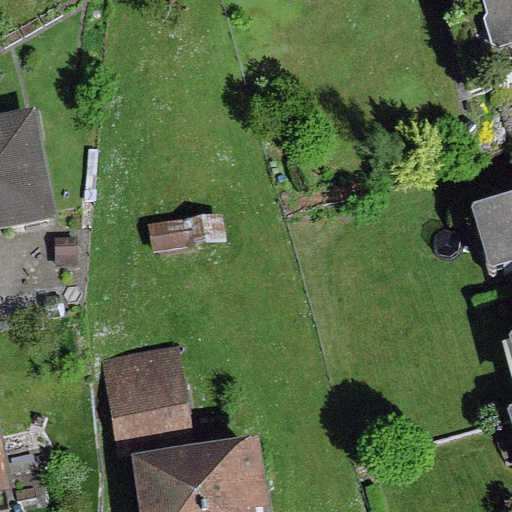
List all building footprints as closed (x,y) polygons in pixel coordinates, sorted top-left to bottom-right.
[(511,0),(450,0),(457,24),(471,20),(492,93),(511,86),(511,0)] [(25,123),(0,128),(0,231),(44,223),(25,123)] [(511,205),(495,211),(511,267),(511,275),(506,277),(511,297),(511,205)] [(212,222),(147,233),(150,254),(214,244),(212,222)] [(165,382),(105,391),(112,443),(173,434),(165,382)] [(199,465),(137,473),(143,511),(257,511),(249,458),(213,463),(211,455),(198,457),(199,465)]
